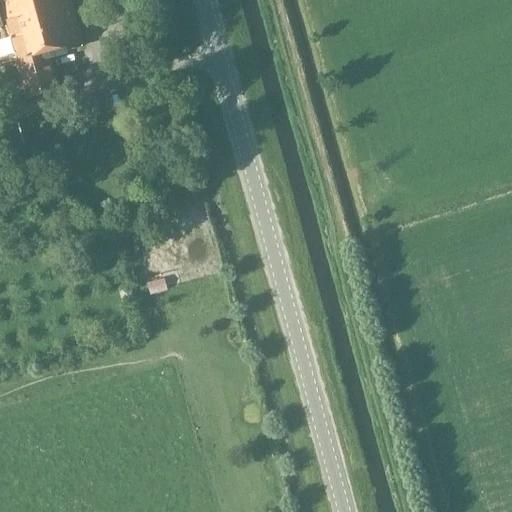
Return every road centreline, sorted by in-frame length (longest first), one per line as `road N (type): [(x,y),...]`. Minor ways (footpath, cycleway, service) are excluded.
road 1 (track): [(410,511),(270,0)]
road 2 (secondary): [(342,511),(202,0)]
